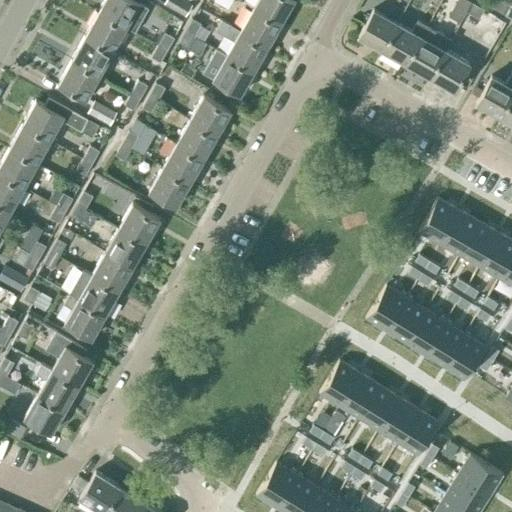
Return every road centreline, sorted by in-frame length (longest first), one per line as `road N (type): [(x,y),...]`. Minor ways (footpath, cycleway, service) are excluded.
road 1 (residential): [(111,415),(314,51)]
road 2 (residential): [(511,171),(314,51)]
road 3 (residential): [(0,474),(36,488),(60,479),(111,415)]
road 4 (residential): [(197,511),(203,499),(194,476),(111,415)]
